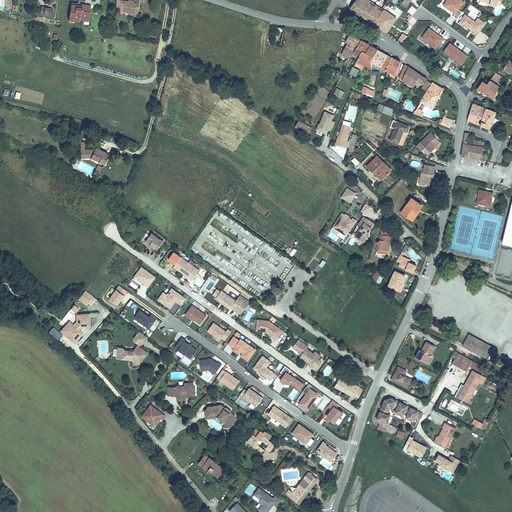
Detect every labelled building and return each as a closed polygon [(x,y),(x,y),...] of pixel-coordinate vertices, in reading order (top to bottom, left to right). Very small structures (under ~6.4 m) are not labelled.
[(138,13),(140,0),(134,0),(135,1),(130,0),(129,0),(129,1),(123,0),(122,0),(117,0),(116,7),(121,7),(121,8),(121,7),(121,5),(125,5),(124,12),(130,13),(131,13),(131,11),(138,13)] [(360,15),(371,1),(369,0),(355,0),(351,7),(360,15)] [(465,0),(464,0),(445,0),(443,4),(456,13),(465,0)] [(373,23),(384,9),(387,6),(385,5),(382,9),(371,1),(360,15),(373,23)] [(76,7),(77,5),(71,4),(69,19),(74,20),(79,21),(79,20),(80,17),(88,18),(90,9),(86,8),(86,5),(81,4),(81,6),(81,8),(76,7)] [(469,5),(467,9),(479,15),(481,11),(469,5)] [(51,16),(52,9),(41,7),(40,13),(45,14),(45,15),(51,16)] [(387,32),(397,18),(384,9),(373,23),(387,32)] [(478,16),(475,20),(465,13),(458,22),(463,25),(463,24),(478,34),(486,22),(478,16)] [(444,38),(428,27),(421,37),(437,48),(444,38)] [(403,43),(408,36),(403,32),(398,39),(403,43)] [(366,52),(370,45),(362,40),(358,47),(357,47),(355,51),(360,55),(363,50),(366,52)] [(468,54),(450,42),(443,52),(461,64),(468,54)] [(371,61),(373,56),(378,49),(375,47),(370,45),(366,52),(363,50),(360,55),(358,59),(357,60),(365,64),(372,68),(371,61)] [(381,67),(388,55),(378,50),(378,49),(373,56),(371,61),(381,67)] [(396,75),(401,62),(391,57),(388,55),(381,67),(380,69),(385,72),(386,70),(396,75)] [(427,79),(415,71),(414,73),(413,72),(414,70),(408,66),(406,65),(402,72),(401,75),(404,76),(402,80),(403,81),(403,80),(408,83),(409,83),(413,86),(412,86),(413,86),(417,80),(423,84),(427,79)] [(355,77),(359,70),(353,67),(350,74),(354,76),(354,77),(355,77)] [(493,97),(499,86),(497,85),(499,82),(502,77),(495,73),(492,77),(488,84),(483,81),(477,89),(493,97)] [(426,90),(431,82),(427,80),(422,88),(426,91),(426,90)] [(432,108),(443,89),(432,82),(427,91),(421,101),(426,104),(432,108)] [(372,95),(373,91),(367,88),(367,87),(364,86),(363,86),(364,87),(362,92),(372,95)] [(340,98),(344,92),(337,88),(334,94),(336,95),(340,98)] [(423,110),(426,104),(421,101),(417,107),(422,110),(423,110)] [(473,103),(467,120),(490,128),(496,112),(496,111),(486,108),(473,103)] [(395,110),(379,104),(377,109),(379,110),(379,109),(380,110),(382,112),(392,116),(395,110)] [(324,110),(316,129),(326,133),(329,127),(332,129),(335,121),(332,120),(334,114),(324,110)] [(449,127),(452,120),(444,117),(442,120),(440,124),(449,127)] [(311,128),(299,120),(295,126),(308,134),(311,128)] [(398,143),(403,130),(407,132),(409,126),(393,120),(390,127),(395,128),(390,140),(398,143)] [(347,140),(351,126),(342,125),(340,133),(341,134),(341,135),(340,135),(340,136),(338,136),(336,144),(349,147),(351,141),(347,140)] [(437,144),(435,142),(438,139),(431,132),(421,142),(423,144),(426,147),(423,149),(428,155),(431,152),(430,151),(435,146),(437,144)] [(468,136),(469,133),(466,132),(464,138),(464,144),(463,150),(461,156),(480,159),(485,160),(485,159),(488,159),(489,155),(486,154),(488,148),(483,147),(484,142),(482,141),(471,140),(471,137),(468,136)] [(105,159),(108,154),(96,147),(94,149),(84,150),(84,142),(80,142),(81,157),(91,157),(104,164),(106,160),(105,159)] [(391,170),(377,156),(367,166),(381,179),(391,170)] [(429,186),(431,177),(431,174),(433,175),(435,166),(425,164),(424,170),(422,170),(420,177),(423,178),(422,185),(429,186)] [(478,199),(477,203),(481,204),(481,203),(486,204),(486,205),(490,206),(493,193),(480,190),(479,194),(480,194),(479,199),(478,199)] [(358,198),(360,195),(358,194),(353,191),(352,192),(350,191),(346,198),(355,204),(357,200),(358,198)] [(417,211),(422,205),(412,198),(401,212),(411,219),(417,211)] [(511,201),(502,243),(511,245),(511,201)] [(366,214),(371,206),(365,202),(360,210),(366,214)] [(352,219),(349,218),(348,217),(347,218),(345,216),(345,215),(344,214),(342,213),(338,220),(340,221),(335,228),(346,236),(356,220),(352,218),(352,219)] [(369,231),(374,223),(367,218),(367,219),(363,216),(358,224),(362,227),(355,236),(361,241),(363,238),(368,237),(367,234),(367,232),(367,231),(369,231)] [(388,254),(391,231),(382,229),(380,244),(379,244),(378,253),(388,254)] [(157,250),(163,241),(152,233),(146,241),(150,245),(152,243),(154,245),(153,246),(157,250)] [(411,258),(400,253),(396,260),(400,262),(399,264),(413,272),(418,263),(410,260),(411,258)] [(199,270),(181,257),(174,267),(177,269),(178,268),(189,276),(188,278),(192,280),(199,270)] [(156,278),(142,268),(135,278),(149,288),(156,278)] [(189,276),(178,268),(177,269),(188,278),(189,276)] [(402,282),(405,275),(395,271),(389,285),(400,290),(403,285),(400,283),(400,282),(402,283),(402,282)] [(210,290),(213,285),(207,281),(204,286),(210,290)] [(128,292),(121,287),(118,290),(125,296),(128,292)] [(91,305),(96,298),(85,289),(77,299),(85,305),(87,302),(91,305)] [(187,299),(173,289),(162,303),(172,309),(177,302),(182,305),(187,299)] [(118,290),(111,300),(118,306),(125,296),(118,290)] [(245,309),(250,302),(240,295),(236,301),(222,290),(220,292),(217,297),(216,299),(221,303),(222,302),(223,303),(222,303),(230,309),(231,308),(234,310),(238,305),(245,309)] [(68,323),(78,306),(72,303),(63,320),(68,323)] [(241,314),(245,309),(238,305),(234,310),(241,314)] [(209,317),(193,307),(187,315),(203,327),(209,317)] [(141,309),(135,318),(150,329),(157,319),(151,314),(150,316),(141,309)] [(79,327),(90,326),(89,312),(74,313),(75,321),(62,322),(63,332),(64,332),(65,340),(80,339),(79,327)] [(276,339),(283,330),(269,321),(258,319),(257,324),(260,324),(260,329),(265,329),(266,331),(266,332),(276,339)] [(227,332),(215,324),(209,332),(221,340),(223,338),(227,332)] [(47,333),(57,341),(62,334),(52,326),(47,333)] [(235,334),(229,330),(227,332),(223,338),(228,342),(235,334)] [(487,352),(490,354),(494,348),(469,334),(468,337),(473,340),(472,341),(482,347),(489,350),(487,352)] [(141,346),(146,339),(141,335),(136,342),(141,346)] [(241,341),(235,337),(230,343),(237,348),(241,341)] [(473,340),(468,337),(463,345),(488,359),(490,354),(487,352),(489,350),(482,347),(472,341),(473,340)] [(249,361),(258,350),(242,340),(241,341),(237,348),(243,353),(243,357),(249,361)] [(191,359),(197,350),(185,342),(179,350),(191,359)] [(321,356),(315,351),(313,353),(312,352),(307,349),(308,346),(304,343),(302,346),(297,342),(293,347),(300,352),(302,354),(303,354),(302,355),(301,357),(306,360),(314,366),(321,356)] [(429,357),(435,346),(426,342),(422,350),(423,350),(422,352),(420,351),(416,358),(420,361),(421,359),(427,362),(429,357)] [(140,363),(148,353),(138,345),(133,351),(125,350),(124,348),(122,348),(119,348),(118,357),(123,358),(125,356),(132,357),(133,358),(140,363)] [(458,353),(455,351),(452,356),(455,358),(453,363),(457,365),(462,368),(467,370),(469,365),(480,371),(483,366),(458,353)] [(272,362),(263,356),(255,368),(271,381),(276,374),(268,368),(272,362)] [(213,359),(200,360),(201,371),(210,370),(215,374),(221,366),(213,359)] [(406,370),(398,366),(392,379),(407,387),(411,379),(405,376),(403,375),(404,373),(406,370)] [(483,384),(486,378),(473,371),(465,385),(460,394),(470,399),(479,382),(483,384)] [(240,382),(227,372),(220,382),(234,391),(240,382)] [(300,392),(306,384),(288,372),(283,380),(300,392)] [(359,387),(349,381),(340,376),(335,386),(341,389),(342,388),(343,389),(342,390),(354,397),(355,395),(359,387)] [(195,396),(195,387),(194,387),(194,383),(185,383),(185,385),(185,387),(181,387),(180,385),(177,386),(177,387),(172,387),(172,395),(177,395),(181,395),(181,398),(185,398),(186,396),(186,395),(189,395),(189,396),(195,396)] [(320,396),(311,389),(299,405),(309,412),(320,396)] [(263,399),(250,390),(244,398),(257,407),(263,399)] [(470,399),(460,394),(459,397),(468,402),(470,399)] [(397,399),(390,396),(385,397),(381,407),(389,411),(390,407),(393,407),(397,399)] [(238,403),(246,407),(248,402),(240,398),(238,403)] [(408,404),(400,400),(394,411),(403,415),(408,404)] [(156,427),(165,413),(149,403),(141,417),(156,427)] [(230,411),(229,412),(225,409),(226,408),(221,404),(208,406),(205,410),(206,415),(210,414),(210,418),(218,417),(224,422),(226,419),(229,422),(234,421),(236,423),(234,421),(234,418),(236,418),(235,415),(230,411)] [(419,410),(411,406),(405,416),(414,421),(419,410)] [(293,420),(275,407),(269,415),(287,428),(293,420)] [(341,411),(335,407),(327,417),(336,424),(345,414),(341,411)] [(391,414),(380,410),(377,418),(378,419),(378,421),(379,423),(377,428),(385,432),(387,427),(388,427),(390,423),(387,423),(391,414)] [(445,422),(455,427),(458,423),(448,418),(445,422)] [(455,427),(445,422),(442,428),(443,428),(439,437),(436,443),(445,448),(451,436),(456,428),(455,427)] [(314,435),(300,425),(293,434),(308,445),(314,435)] [(269,440),(272,436),(264,431),(263,432),(261,430),(260,431),(257,428),(247,441),(251,444),(250,445),(256,449),(256,447),(258,445),(259,444),(257,443),(260,439),(268,445),(266,447),(270,450),(275,444),(269,440)] [(406,433),(399,430),(396,436),(403,439),(406,433)] [(451,436),(445,448),(448,450),(455,438),(451,436)] [(426,446),(412,439),(407,449),(421,456),(426,446)] [(324,442),(317,452),(331,463),(338,454),(326,446),(327,444),(324,442)] [(449,460),(439,454),(436,460),(440,462),(439,464),(453,472),(460,460),(453,456),(450,460),(449,460)] [(202,466),(209,457),(206,455),(199,463),(202,466)] [(225,469),(209,457),(202,466),(202,467),(208,471),(209,469),(211,472),(218,477),(225,469)] [(309,490),(318,479),(309,472),(293,493),(302,500),(308,492),(307,491),(308,489),(309,490)] [(293,493),(289,490),(287,494),(290,496),(290,497),(291,497),(293,499),(294,499),(299,503),(302,500),(293,493)] [(261,511),(262,511),(261,511),(267,506),(262,500),(247,511),(261,511)]
